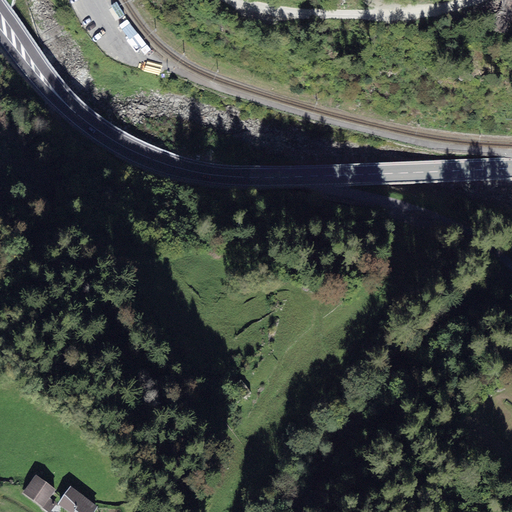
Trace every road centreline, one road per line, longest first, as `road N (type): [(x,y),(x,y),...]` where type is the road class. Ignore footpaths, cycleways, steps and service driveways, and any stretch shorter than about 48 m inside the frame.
road 1 (primary): [(511,168),(246,177),(163,165),(84,123),(0,30)]
road 2 (track): [(476,0),(331,15),(236,0)]
road 3 (track): [(326,189),(438,218),(511,264)]
